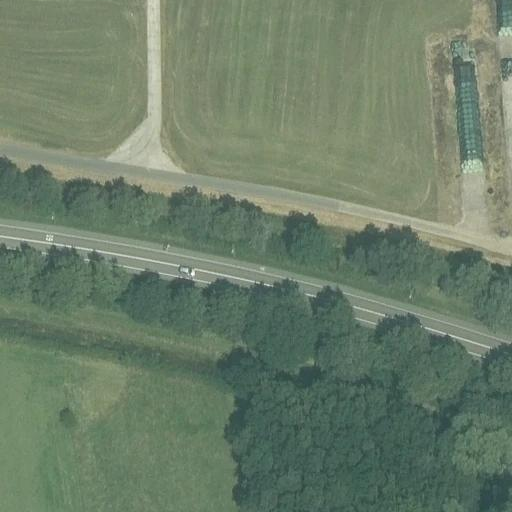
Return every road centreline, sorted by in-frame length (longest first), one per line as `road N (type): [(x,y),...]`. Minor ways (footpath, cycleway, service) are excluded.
road 1 (tertiary): [(511,355),(116,250),(0,234)]
road 2 (unclassified): [(0,148),(319,203),(511,249)]
road 3 (track): [(144,170),(154,115),(153,0)]
